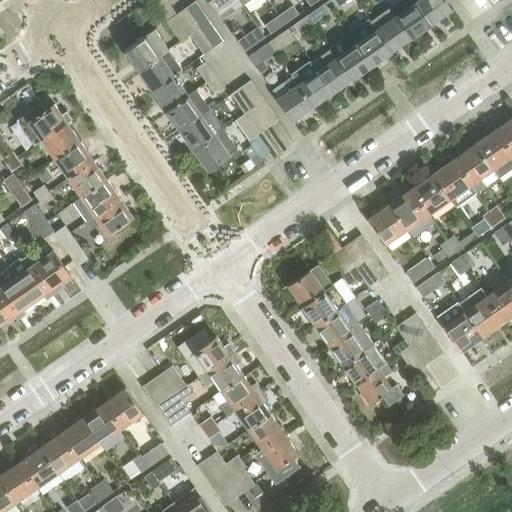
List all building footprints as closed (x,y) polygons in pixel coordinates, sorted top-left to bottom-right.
[(201,28),(211,21),(196,0),(186,7),(201,28)] [(242,3),(240,0),(210,0),(223,18),(242,5),(241,4),(242,3)] [(413,37),(433,23),(416,0),(399,0),(391,6),(413,37)] [(416,0),(433,23),(453,9),(446,0),(416,0)] [(280,14),(286,22),(298,14),(292,5),(280,14)] [(309,13),(315,22),(327,13),(321,5),(309,13)] [(393,50),(413,37),(391,6),(372,19),(393,50)] [(191,35),(201,28),(186,7),(177,14),(191,35)] [(299,33),(315,22),(309,13),(293,24),(299,33)] [(191,35),(177,14),(167,20),(182,41),(191,35)] [(270,33),(286,22),(280,14),(264,25),(270,33)] [(373,64),(393,50),(372,19),(370,20),(376,29),(358,42),(373,64)] [(201,28),(214,48),(225,40),(211,21),(201,28)] [(258,25),(238,40),(237,40),(245,51),(266,37),(258,25)] [(205,54),(214,48),(201,28),(191,35),(205,54)] [(269,41),(277,52),(296,39),(288,28),(269,41)] [(170,49),(169,49),(155,29),(125,50),(140,71),(170,49)] [(358,42),(356,43),(349,33),(331,46),(332,47),(333,47),(338,55),(354,77),(373,64),(358,42)] [(256,67),(277,52),(269,41),(248,55),(256,67)] [(354,77),(338,55),(333,47),(332,47),(313,61),(334,91),(354,77)] [(176,75),(175,73),(183,68),(170,49),(140,71),(153,90),(176,75)] [(207,83),(216,76),(205,61),(196,67),(207,83)] [(314,105),(334,91),(313,61),(311,61),(317,70),(299,83),(314,105)] [(167,110),(190,95),(176,75),(153,90),(167,110)] [(314,105),(299,83),(298,83),(292,75),(283,81),(289,89),(278,97),(294,119),(314,105)] [(216,96),(225,89),(216,76),(207,83),(216,96)] [(256,107),(266,100),(252,80),(242,87),(256,107)] [(246,113),(256,107),(242,87),(233,93),(246,113)] [(197,89),(190,95),(167,110),(181,130),(203,114),(202,113),(208,108),(210,108),(197,89)] [(256,107),(270,127),(280,120),(266,100),(256,107)] [(43,140),(70,122),(56,102),(30,121),(43,140)] [(260,133),(270,127),(256,107),(246,113),(260,133)] [(195,150),(223,130),(208,108),(202,113),(203,114),(181,130),(195,150)] [(251,140),(260,133),(246,113),(237,120),(251,140)] [(511,117),(496,129),(511,151),(511,117)] [(56,159),(83,140),(70,122),(43,140),(56,159)] [(511,166),(511,151),(496,129),(475,143),(498,177),(511,166)] [(208,169),(231,154),(237,150),(223,130),(195,150),(208,169)] [(0,150),(9,164),(19,157),(1,131),(0,131),(0,150)] [(69,178),(96,159),(83,140),(56,159),(69,178)] [(454,158),(477,191),(498,177),(475,143),(454,158)] [(252,145),(244,151),(255,167),(264,161),(252,145)] [(454,158),(453,159),(449,153),(439,160),(443,166),(432,173),(450,199),(455,206),(477,191),(454,158)] [(19,157),(9,164),(13,170),(23,163),(19,157)] [(82,196),(109,178),(96,159),(69,178),(82,196)] [(12,190),(22,182),(15,172),(5,180),(12,190)] [(429,213),(450,199),(432,173),(411,188),(429,213)] [(122,197),(109,178),(82,196),(73,203),(86,221),(95,215),(122,197)] [(22,182),(12,190),(23,206),(34,199),(22,182)] [(38,199),(49,191),(44,183),(33,191),(38,199)] [(428,214),(429,213),(411,188),(390,203),(408,228),(413,236),(433,222),(428,214)] [(49,191),(38,199),(43,205),(54,197),(49,191)] [(136,216),(122,197),(95,215),(86,221),(91,229),(101,223),(109,234),(136,216)] [(38,227),(49,220),(37,203),(26,211),(38,227)] [(386,243),(408,228),(390,203),(368,218),(386,243)] [(490,209),(499,222),(504,218),(495,206),(490,209)] [(490,228),(499,222),(490,209),(481,215),(490,228)] [(49,220),(38,227),(45,237),(55,229),(49,220)] [(502,227),(511,239),(511,238),(511,227),(509,222),(502,227)] [(14,235),(7,224),(0,229),(0,230),(7,240),(14,235)] [(61,238),(71,231),(66,225),(56,232),(61,238)] [(502,245),(511,239),(502,227),(493,233),(502,245)] [(318,234),(332,254),(341,248),(327,228),(318,234)] [(71,231),(61,238),(79,264),(89,258),(71,231)] [(366,261),(376,254),(362,234),(352,241),(366,261)] [(447,239),(456,252),(462,247),(454,235),(447,239)] [(448,258),(456,252),(447,239),(439,245),(448,258)] [(357,268),(366,261),(352,241),(342,247),(357,268)] [(347,275),(357,268),(342,247),(341,248),(332,254),(346,274),(347,275)] [(62,288),(60,285),(73,276),(54,249),(35,262),(56,292),(62,288)] [(401,256),(396,249),(392,252),(402,266),(409,262),(404,254),(401,256)] [(434,256),(439,263),(447,257),(442,250),(434,256)] [(459,256),(468,269),(474,265),(465,252),(459,256)] [(56,292),(35,262),(34,263),(29,254),(21,259),(19,257),(9,264),(10,266),(35,302),(43,296),(46,300),(56,292)] [(390,273),(376,254),(366,261),(380,280),(390,273)] [(413,282),(435,266),(428,256),(406,272),(413,282)] [(459,274),(468,269),(459,256),(451,262),(459,274)] [(370,287),(380,280),(366,261),(357,268),(362,275),(361,275),(370,287)] [(302,304),(325,288),(332,283),(318,263),(288,284),(302,304)] [(35,302),(10,266),(9,264),(6,266),(7,268),(0,273),(0,291),(16,315),(19,318),(25,314),(22,311),(35,302)] [(511,287),(511,265),(502,272),(508,281),(511,287)] [(350,283),(361,275),(362,275),(357,268),(347,275),(346,274),(344,275),(350,283)] [(438,271),(416,286),(423,296),(445,281),(438,271)] [(504,321),(511,315),(511,287),(508,281),(487,295),(481,287),(504,321)] [(332,283),(325,288),(302,304),(316,324),(345,303),(332,283)] [(483,336),(504,321),(481,287),(459,302),(483,336)] [(19,318),(16,315),(0,291),(0,326),(14,317),(16,320),(19,318)] [(371,315),(383,306),(378,299),(366,308),(371,315)] [(462,351),(483,336),(459,302),(465,311),(444,326),(462,351)] [(329,343),(359,322),(345,303),(316,324),(329,343)] [(383,306),(371,315),(376,322),(388,313),(383,306)] [(420,339),(430,332),(416,312),(407,319),(420,339)] [(411,345),(420,339),(407,319),(396,326),(405,338),(405,339),(406,338),(411,345)] [(366,347),(373,342),(359,322),(329,343),(343,363),(366,347)] [(420,339),(434,359),(444,352),(430,332),(420,339)] [(200,376),(231,354),(217,334),(194,350),(186,356),(200,376)] [(411,346),(411,345),(406,338),(405,339),(405,338),(393,346),(399,354),(401,353),(411,346)] [(425,365),(434,359),(420,339),(411,345),(411,346),(425,365)] [(415,372),(425,365),(411,346),(401,353),(415,372)] [(374,359),(366,347),(343,363),(357,383),(387,362),(381,353),(374,359)] [(236,351),(231,354),(200,376),(206,385),(215,379),(222,390),(244,374),(237,364),(242,360),(236,351)] [(387,362),(357,383),(371,403),(383,395),(390,405),(405,395),(397,384),(393,387),(385,375),(393,370),(387,362)] [(187,385),(186,384),(173,365),(163,371),(177,392),(187,385)] [(167,399),(177,392),(163,371),(153,378),(167,399)] [(255,382),(251,384),(244,374),(222,390),(229,400),(220,406),(226,416),(236,409),(261,391),(255,382)] [(158,406),(167,399),(153,378),(143,385),(158,406)] [(182,399),(183,399),(194,391),(189,382),(186,384),(187,385),(177,392),(182,399)] [(105,402),(123,427),(145,412),(127,386),(105,402)] [(272,413),(264,402),(267,400),(261,391),(236,409),(249,429),(272,413)] [(191,411),(183,399),(182,399),(177,392),(167,399),(181,419),(191,411)] [(171,425),(181,419),(167,399),(158,406),(171,425)] [(102,442),(123,427),(105,402),(84,416),(102,442)] [(255,454),(285,433),(272,413),(249,429),(262,448),(255,453),(255,454)] [(204,432),(217,423),(211,415),(198,424),(204,432)] [(81,457),(102,442),(84,416),(63,431),(81,457)] [(217,423),(204,432),(209,439),(221,430),(217,423)] [(59,472),(81,457),(63,431),(42,446),(59,472)] [(285,433),(255,454),(275,484),(301,467),(294,457),(299,453),(285,433)] [(217,436),(211,442),(217,448),(223,443),(217,436)] [(142,455),(150,466),(169,452),(162,442),(142,455)] [(38,487),(59,472),(42,446),(20,461),(38,487)] [(227,463),(227,462),(219,450),(208,458),(222,477),(232,470),(227,463)] [(150,466),(142,455),(141,453),(121,467),(130,480),(150,466)] [(242,464),(244,463),(238,454),(227,462),(227,463),(232,470),(242,464)] [(153,470),(160,481),(180,468),(172,457),(153,470)] [(212,484),(222,477),(208,458),(198,465),(212,484)] [(0,477),(17,501),(38,487),(20,461),(0,475),(0,477)] [(256,484),(244,467),(246,465),(244,463),(242,464),(232,470),(247,491),(245,492),(257,509),(269,500),(257,484),(256,484)] [(160,482),(160,481),(153,470),(145,476),(154,489),(161,483),(160,482)] [(245,492),(247,491),(232,470),(222,477),(237,498),(245,492)] [(0,511),(1,511),(17,501),(0,477),(0,511)] [(226,505),(237,498),(222,477),(212,484),(226,505)] [(98,482),(107,495),(112,492),(104,479),(98,482)] [(98,502),(107,495),(98,482),(89,489),(98,502)] [(180,510),(182,511),(214,511),(202,495),(180,510)] [(110,499),(119,511),(124,508),(116,496),(110,499)] [(105,511),(119,511),(110,499),(101,506),(105,511)] [(78,500),(68,507),(71,511),(83,511),(85,511),(78,500)] [(182,511),(180,510),(174,501),(162,509),(164,511),(182,511)]
